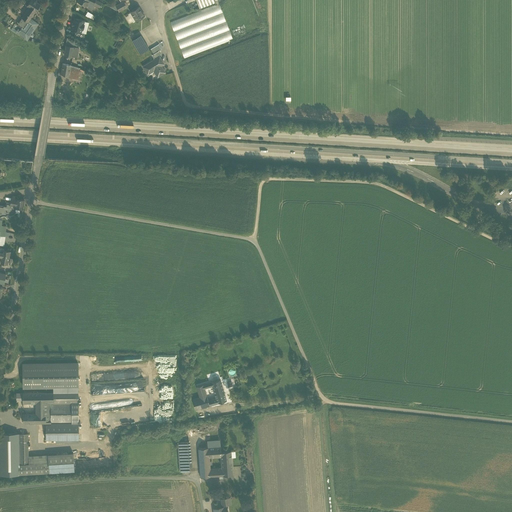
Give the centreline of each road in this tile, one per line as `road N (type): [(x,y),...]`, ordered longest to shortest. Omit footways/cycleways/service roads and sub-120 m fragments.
road 1 (unclassified): [(511,422),(331,404),(320,396),(254,239),(31,201)]
road 2 (motorway): [(511,152),(0,123)]
road 3 (motorway): [(0,135),(511,164)]
road 4 (track): [(184,105),(511,134)]
road 5 (unclassified): [(202,511),(191,478),(0,489)]
road 6 (tertiary): [(32,192),(71,0)]
road 7 (tertiary): [(0,379),(31,201)]
